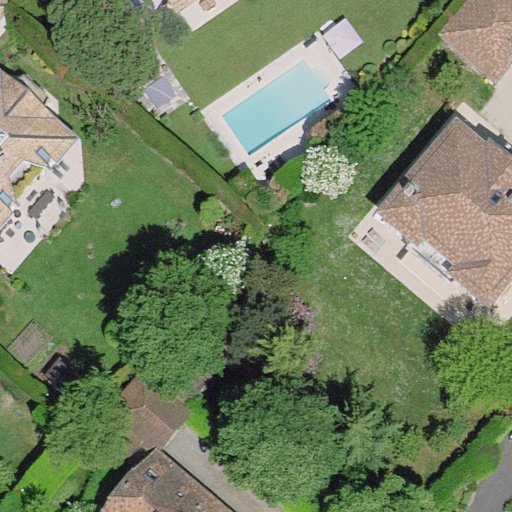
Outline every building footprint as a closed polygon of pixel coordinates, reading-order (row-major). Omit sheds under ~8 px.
[(0,0),(0,16),(11,4),(5,0),(0,0)] [(156,0),(167,15),(188,0),(116,0),(119,4),(124,0),(156,0)] [(511,55),(511,0),(470,0),(441,34),(492,78),(511,55)] [(0,220),(71,139),(0,77),(0,220)] [(511,186),(451,133),(380,214),(481,304),(511,268),(511,186)] [(109,408),(157,451),(187,417),(138,375),(109,408)] [(209,511),(152,462),(107,511),(209,511)]
